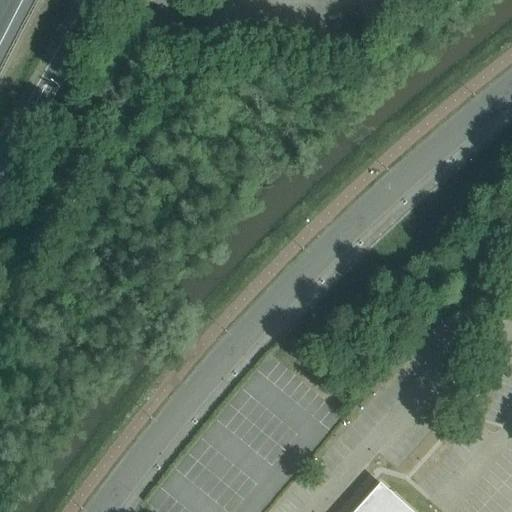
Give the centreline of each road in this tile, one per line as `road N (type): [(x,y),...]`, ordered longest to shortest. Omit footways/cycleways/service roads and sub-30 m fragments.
road 1 (unclassified): [(117,511),(311,266),(511,90)]
road 2 (motorway): [(0,180),(101,0)]
road 3 (unknown): [(138,25),(269,36),(331,0)]
